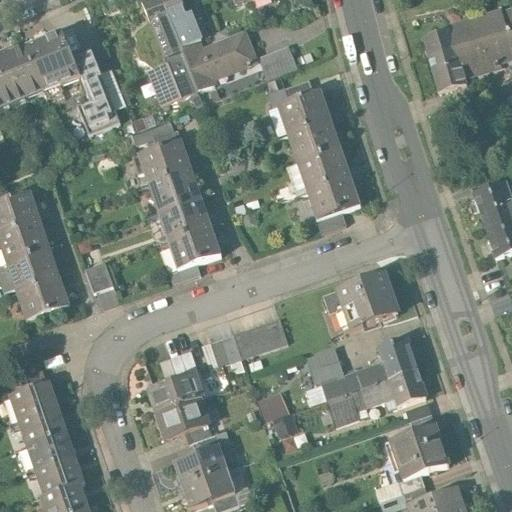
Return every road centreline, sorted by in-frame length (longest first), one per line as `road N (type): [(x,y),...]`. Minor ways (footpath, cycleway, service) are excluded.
road 1 (residential): [(430,230),(143,323),(120,338),(102,373),(144,511)]
road 2 (tertiary): [(430,230),(511,472)]
road 3 (tertiary): [(356,0),(430,230)]
